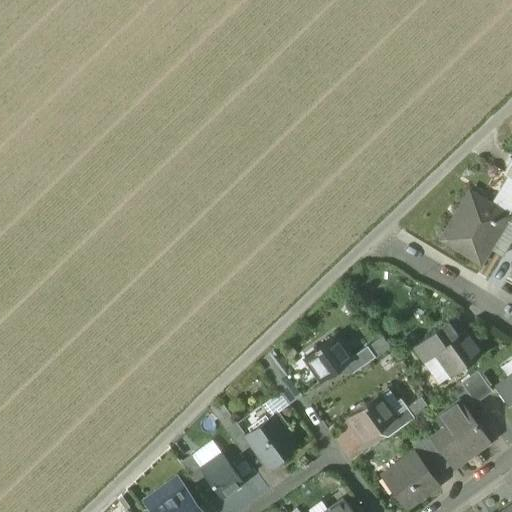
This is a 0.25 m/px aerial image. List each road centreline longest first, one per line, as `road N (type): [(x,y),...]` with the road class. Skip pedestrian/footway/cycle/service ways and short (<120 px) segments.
road 1 (track): [(511,107),(93,511)]
road 2 (residential): [(511,320),(379,235)]
